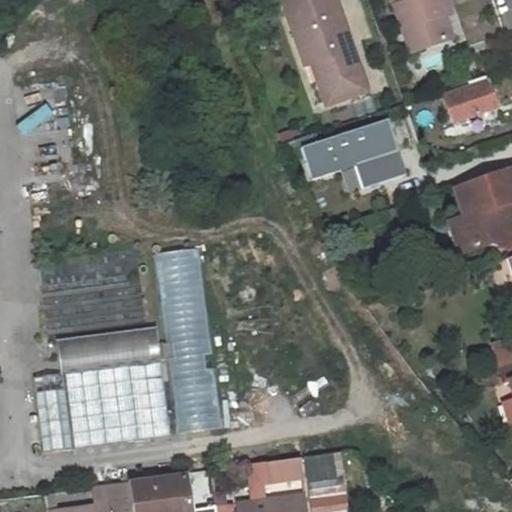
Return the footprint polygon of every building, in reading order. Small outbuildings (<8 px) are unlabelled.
[(279,0),(302,64),(309,62),(313,59),(290,0),(279,0)] [(364,91),(333,0),(290,0),(313,59),(309,62),(324,104),(364,91)] [(391,0),(409,52),(444,40),(435,16),(442,13),(450,11),(445,0),(391,0)] [(435,16),(444,40),(451,37),(442,13),(435,16)] [(493,107),(482,75),(465,81),(467,88),(441,97),(450,122),(493,107)] [(390,117),(304,146),(315,178),(359,164),(367,187),(409,173),(401,148),(393,151),(390,145),(399,142),(390,117)] [(511,198),(511,197),(511,164),(454,186),(463,215),(451,218),(462,250),(489,240),(486,233),(500,229),(502,236),(511,232),(511,210),(506,209),(503,201),(511,198)] [(511,201),(511,198),(503,201),(506,209),(511,210),(511,201)] [(502,236),(500,229),(486,233),(489,240),(502,236)] [(219,430),(203,248),(159,252),(176,434),(219,430)] [(497,368),(511,362),(511,340),(490,348),(497,368)] [(511,362),(497,368),(503,386),(508,385),(511,399),(511,362)] [(70,449),(58,371),(30,375),(41,452),(70,449)] [(511,424),(511,401),(503,405),(510,426),(511,424)] [(306,457),(314,511),(347,511),(339,453),(306,457)] [(263,461),(266,483),(302,478),(300,456),(263,461)] [(174,478),(129,483),(132,511),(189,511),(185,472),(174,474),(174,478)] [(194,479),(196,497),(209,495),(207,478),(194,479)] [(132,511),(129,483),(129,480),(91,486),(94,506),(47,511),(132,511)] [(232,511),(230,489),(213,491),(215,508),(215,511),(232,511)] [(239,511),(306,511),(304,492),(238,500),(239,511)] [(53,493),(45,494),(46,507),(55,506),(53,493)]
